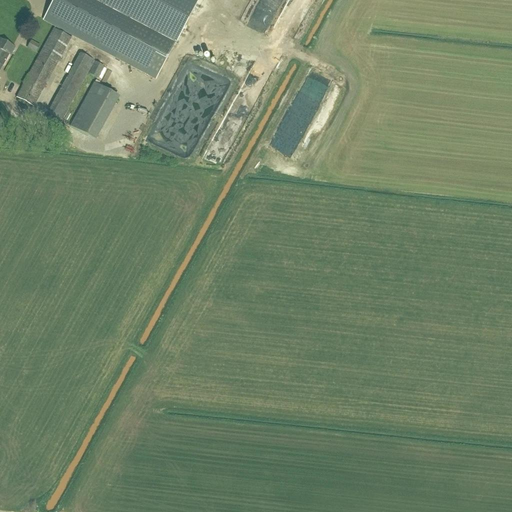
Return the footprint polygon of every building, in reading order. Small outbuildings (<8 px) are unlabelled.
[(54,0),(44,20),(156,79),(196,4),(188,0),(54,0)] [(312,12),(317,0),(296,0),(294,4),(312,12)] [(70,40),(54,31),(16,98),(32,108),(59,57),(61,57),(70,40)] [(14,48),(0,40),(0,65),(2,67),(8,56),(9,56),(14,48)] [(31,41),(27,48),(36,54),(40,46),(31,41)] [(94,62),(80,54),(48,114),(62,122),(88,74),(97,79),(103,69),(94,64),(94,62)] [(288,124),(278,149),(293,154),(304,127),(307,128),(316,106),(301,100),(292,126),(288,124)] [(229,145),(234,132),(226,129),(221,142),(229,145)] [(184,145),(179,148),(183,155),(188,152),(184,145)] [(216,164),(218,157),(206,153),(204,160),(216,164)]
